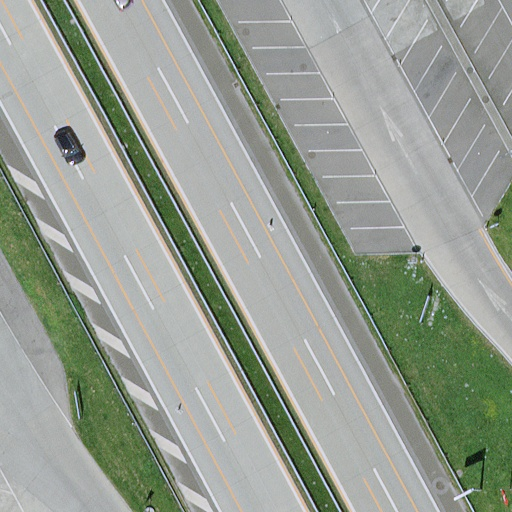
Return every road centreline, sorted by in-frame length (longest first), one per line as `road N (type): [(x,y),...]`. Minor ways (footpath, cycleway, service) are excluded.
road 1 (motorway): [(391,511),(119,0)]
road 2 (motorway): [(0,27),(258,511)]
